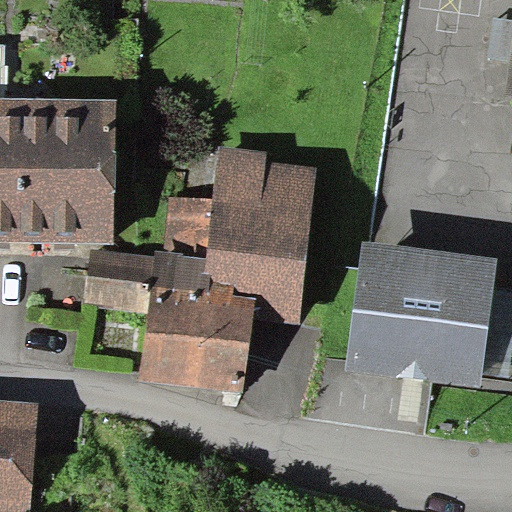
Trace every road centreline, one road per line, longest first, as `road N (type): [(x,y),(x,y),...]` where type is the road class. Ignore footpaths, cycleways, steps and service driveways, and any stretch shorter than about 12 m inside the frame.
road 1 (residential): [(511,479),(275,448),(60,390),(0,387)]
road 2 (unknown): [(511,222),(486,180),(457,89),(468,0)]
